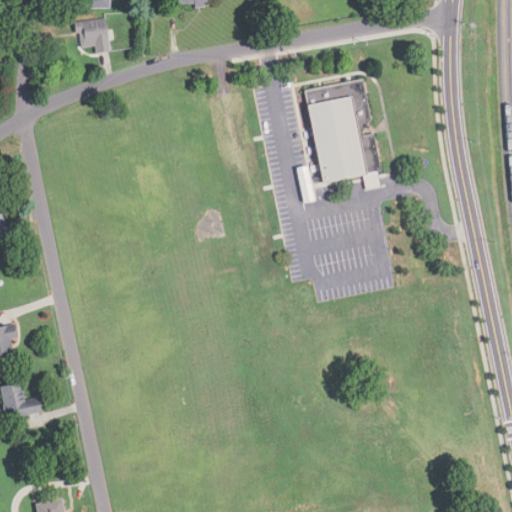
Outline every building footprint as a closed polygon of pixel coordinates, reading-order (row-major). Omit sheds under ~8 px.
[(106,0),(107,7),(73,8),(73,0),(106,0)] [(195,9),(195,4),(180,6),(179,0),(210,0),(210,2),(204,3),(204,8),(195,9)] [(106,18),(111,52),(106,53),(101,54),(96,54),(95,47),(82,49),(80,33),(77,34),(77,32),(75,23),(106,18)] [(128,34),(128,27),(138,26),(138,33),(128,34)] [(366,190),(363,177),(324,185),(305,92),(363,81),(371,120),(363,133),(364,138),(374,135),(382,173),(378,173),(381,187),(366,190)] [(305,204),(298,170),(308,168),(315,202),(305,204)] [(0,241),(0,213),(12,234),(0,241)] [(13,354),(0,356),(0,321),(16,318),(18,334),(10,335),(13,354)] [(7,421),(5,411),(3,412),(2,407),(4,407),(0,389),(19,385),(23,403),(38,400),(41,414),(7,421)] [(24,484),(23,476),(35,476),(36,483),(24,484)] [(37,511),(36,505),(63,500),(65,511),(37,511)]
